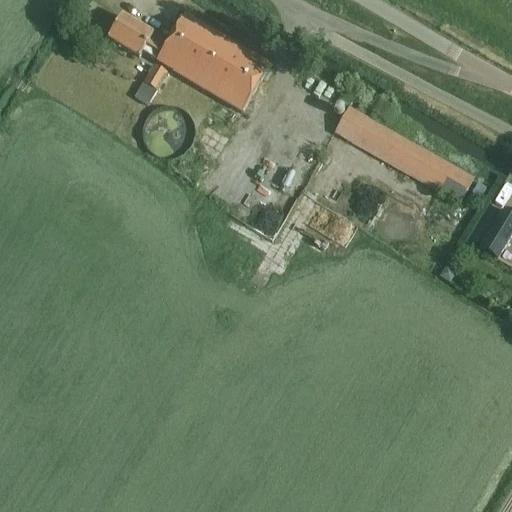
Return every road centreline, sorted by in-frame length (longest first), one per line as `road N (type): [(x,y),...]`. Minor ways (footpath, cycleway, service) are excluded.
road 1 (unclassified): [(511,90),(401,54),(285,0)]
road 2 (unclassified): [(511,89),(361,0)]
